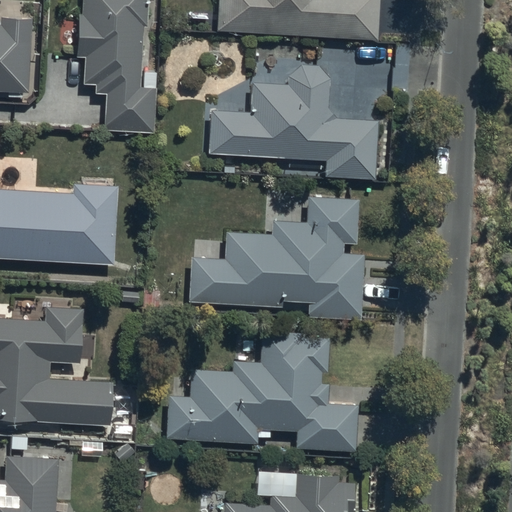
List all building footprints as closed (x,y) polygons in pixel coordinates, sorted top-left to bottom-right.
[(147,0),(82,0),(83,13),(77,13),(77,55),(84,55),(84,83),(94,83),(94,94),(103,94),(103,131),(154,131),(154,74),(143,74),(143,27),(147,27),(147,0)] [(217,0),(217,30),(378,41),(378,0),(217,0)] [(0,91),(7,92),(7,97),(22,97),(22,91),(27,92),(30,19),(0,17),(0,91)] [(250,112),(209,110),(206,153),(324,160),(323,177),(373,180),(377,119),(335,117),(328,109),(329,79),(318,66),(300,64),(288,74),(287,84),(251,83),(250,112)] [(0,259),(112,266),(117,186),(72,183),(72,193),(0,188),(0,259)] [(225,258),(190,256),(188,302),(280,306),(280,301),(307,302),(307,316),(361,319),(364,255),(342,254),(343,244),(355,245),(357,199),(308,197),(307,222),(272,221),(272,234),(226,232),(225,258)] [(79,363),(80,309),(43,308),(43,319),(0,318),(0,423),(109,425),(109,380),(48,379),(48,362),(79,363)] [(188,396),(168,395),(164,438),(257,445),(258,430),(296,433),(295,448),(354,452),(358,405),(327,403),(328,384),(321,384),(322,374),(327,375),(330,338),(300,336),(300,332),(261,329),(259,362),(232,360),(231,371),(190,368),(188,396)] [(54,511),(58,459),(4,456),(3,479),(0,479),(0,511),(54,511)] [(223,511),(352,511),(354,483),(338,482),(338,475),(294,473),(293,493),(269,492),(269,503),(224,501),(223,511)]
